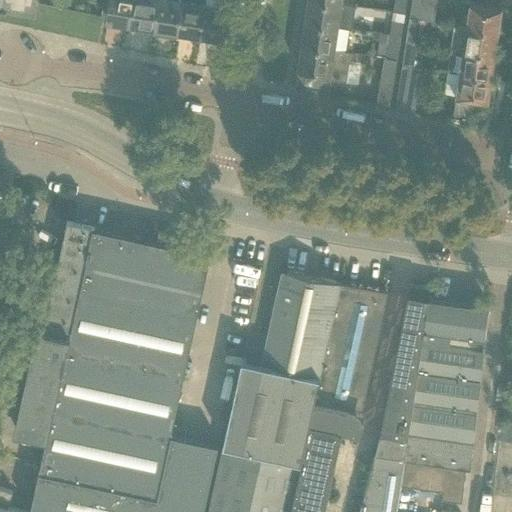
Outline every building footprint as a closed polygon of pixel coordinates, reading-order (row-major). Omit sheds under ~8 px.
[(109,0),(106,20),(130,24),(134,0),(109,0)] [(134,0),(130,24),(153,28),(157,0),(134,0)] [(157,0),(153,28),(161,29),(161,31),(164,36),(172,37),(175,34),(175,31),(176,32),(182,0),(181,0),(157,0)] [(176,32),(200,35),(205,4),(206,0),(181,0),(182,0),(176,32)] [(320,0),(308,0),(305,21),(337,26),(351,29),(355,6),(341,4),(341,3),(320,0)] [(394,0),(392,12),(404,13),(405,0),(394,0)] [(468,13),(466,25),(499,30),(502,7),(501,7),(482,4),(469,2),(468,11),(468,13)] [(205,4),(200,35),(223,39),(228,8),(205,4)] [(409,17),(406,40),(417,42),(421,19),(409,17)] [(391,19),(389,35),(400,37),(402,21),(391,19)] [(305,21),(302,44),(333,49),(337,26),(305,21)] [(455,24),(452,47),(495,53),(499,30),(466,25),(455,24)] [(400,37),(389,35),(386,56),(397,58),(400,37)] [(404,51),(402,63),(414,65),(415,55),(416,53),(417,42),(406,40),(404,51)] [(333,49),(302,44),(295,88),(328,95),(330,79),(345,81),(350,52),(333,49)] [(448,70),(459,71),(491,76),(495,53),(452,47),(448,70)] [(385,58),(381,83),(392,85),(393,83),(395,68),(397,60),(385,58)] [(413,65),(402,63),(394,110),(414,113),(422,66),(413,65)] [(455,103),(453,114),(469,116),(471,99),(488,102),(491,76),(459,72),(456,97),(455,103)] [(48,437),(41,469),(159,495),(172,432),(211,254),(69,223),(45,330),(39,328),(17,430),(48,437)] [(240,359),(222,444),(300,461),(308,422),(341,282),(281,269),(277,289),(261,363),(240,359)] [(300,461),(289,511),(320,511),(339,428),(357,432),(368,383),(388,291),(341,282),(308,422),(300,461)] [(383,428),(382,432),(407,437),(412,402),(428,298),(409,295),(402,339),(399,338),(385,420),(384,419),(381,428),(383,428)] [(428,296),(412,402),(475,411),(488,307),(488,306),(429,297),(428,296)] [(412,402),(407,437),(404,459),(416,461),(429,463),(441,465),(465,469),(469,470),(471,462),(473,443),(472,442),(475,411),(412,402)] [(380,431),(359,511),(395,511),(400,484),(404,459),(407,437),(382,432),(380,431)] [(31,511),(207,511),(222,444),(172,432),(159,495),(41,469),(31,511)] [(222,444),(207,511),(289,511),(300,461),(222,444)] [(416,461),(404,459),(400,484),(412,486),(416,461)] [(429,463),(416,461),(412,486),(425,488),(429,463)] [(440,476),(441,465),(429,463),(425,488),(438,490),(440,476)] [(463,480),(465,469),(441,465),(440,476),(463,480)] [(462,491),(463,480),(440,476),(438,490),(442,491),(443,488),(462,491)] [(0,504),(8,507),(13,491),(0,487),(0,504)] [(461,502),(462,491),(443,488),(442,491),(443,491),(441,499),(461,502)]
